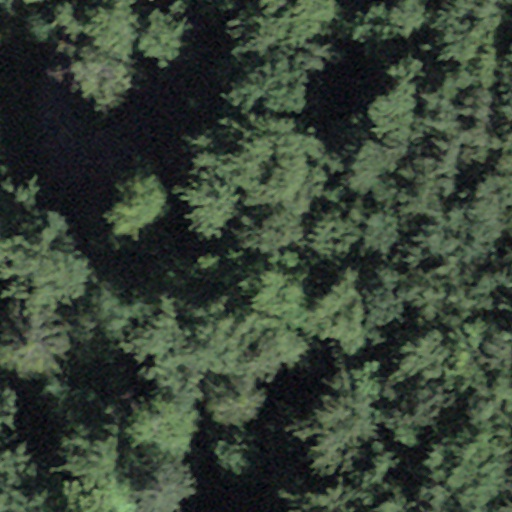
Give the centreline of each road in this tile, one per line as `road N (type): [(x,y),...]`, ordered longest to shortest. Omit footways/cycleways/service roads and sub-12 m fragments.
road 1 (track): [(318,511),(332,87),(356,0)]
road 2 (track): [(212,0),(120,153),(94,168),(70,165),(50,136),(80,0)]
